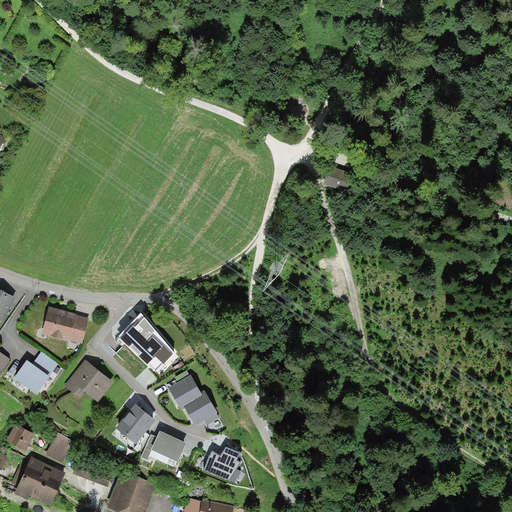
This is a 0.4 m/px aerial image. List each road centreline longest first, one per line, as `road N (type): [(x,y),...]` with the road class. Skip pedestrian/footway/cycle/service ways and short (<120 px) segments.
road 1 (residential): [(0,273),(76,295),(160,298),(181,311),(210,339),(301,511)]
road 2 (track): [(511,483),(385,392),(302,148)]
road 3 (track): [(258,238),(283,156),(265,136),(232,114),(130,76),(40,0)]
road 4 (track): [(511,33),(302,148)]
road 5 (track): [(302,148),(511,219)]
road 6 (track): [(384,0),(302,148),(283,156)]
road 7 (track): [(258,238),(246,400)]
